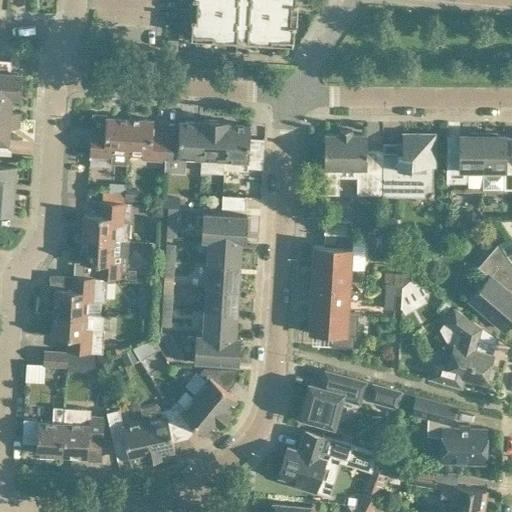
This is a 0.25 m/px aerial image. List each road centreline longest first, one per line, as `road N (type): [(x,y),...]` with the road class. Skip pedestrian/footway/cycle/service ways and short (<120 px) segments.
road 1 (residential): [(296,94),(286,119),(275,345),(263,422),(181,490)]
road 2 (residential): [(296,94),(56,81)]
road 3 (residential): [(0,494),(17,269)]
road 4 (residential): [(511,98),(296,94)]
road 5 (residential): [(17,269),(42,241),(48,218),(56,81)]
